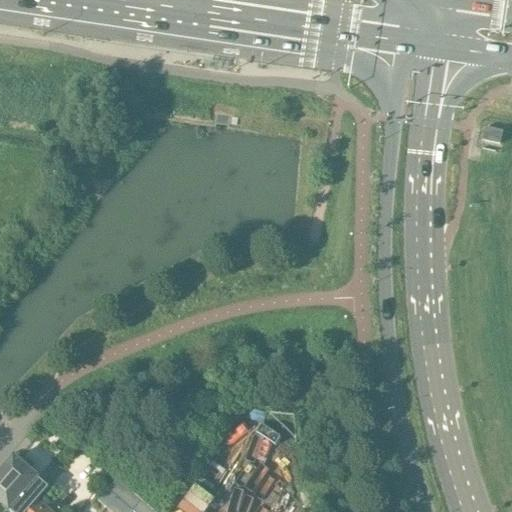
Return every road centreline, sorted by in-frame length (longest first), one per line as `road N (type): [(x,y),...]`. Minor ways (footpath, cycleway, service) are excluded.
road 1 (secondary): [(407,41),(392,119),(383,285),(401,422),(426,511)]
road 2 (secondary): [(469,511),(441,415),(423,271),(425,153),(443,47)]
road 3 (primary): [(125,0),(407,41)]
